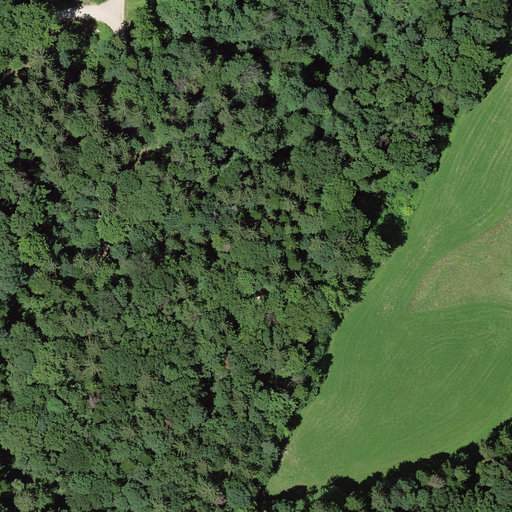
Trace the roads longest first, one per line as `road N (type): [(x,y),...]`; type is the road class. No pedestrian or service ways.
road 1 (track): [(102,250),(177,259),(229,278),(279,321),(285,393),(245,511)]
road 2 (track): [(102,250),(101,153),(118,80),(118,8)]
